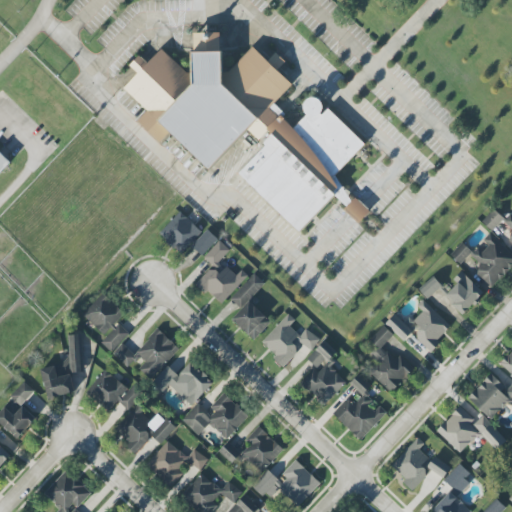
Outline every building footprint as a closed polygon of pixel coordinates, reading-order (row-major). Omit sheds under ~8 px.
[(232,91),(227,87),(217,31),(190,35),(196,75),(158,51),(150,64),(137,56),(130,67),(136,71),(123,92),(148,107),(137,125),(162,141),(166,136),(217,168),(243,128),(256,136),(269,134),(238,183),(308,228),(366,137),(310,102),(296,124),(273,109),(291,81),(277,72),(289,54),(267,57),(248,46),(230,75),(232,91)] [(0,172),(9,163),(0,154),(0,172)] [(359,224),(370,211),(355,198),(344,210),(359,224)] [(511,236),(509,240),(511,242),(511,209),(511,210),(503,221),(511,229),(511,236)] [(207,228),(202,233),(180,211),(158,233),(180,254),(190,243),(202,255),(218,239),(207,228)] [(511,254),(489,233),(480,243),(481,244),(471,255),(481,265),(474,272),(491,288),(511,265),(511,254)] [(204,257),(214,267),(229,250),(219,240),(204,257)] [(248,275),(241,270),(236,275),(227,267),(219,275),(211,267),(196,283),(219,305),(248,275)] [(230,298),(241,309),(232,319),(253,341),(271,323),(249,300),(265,284),(255,274),(230,298)] [(427,299),(442,286),(433,276),(418,289),(427,299)] [(129,333),(117,322),(125,313),(102,292),(81,314),(106,336),(100,342),(111,352),(129,333)] [(452,327),(422,300),(417,306),(422,311),(413,321),(421,329),(414,336),(430,351),(452,327)] [(260,344),(284,365),(303,344),(310,351),(320,340),(306,328),(300,335),(289,326),(295,320),(287,313),(260,344)] [(385,324),(403,341),(411,332),(393,315),(385,324)] [(393,393),(413,367),(399,355),(395,359),(381,348),(393,334),(381,325),(369,341),(378,347),(372,355),(377,359),(367,372),(393,393)] [(134,354),(122,343),(112,354),(127,368),(132,363),(149,380),(179,349),(158,329),(134,354)] [(70,372),(82,372),(82,335),(70,335),(70,372)] [(346,382),(327,363),(337,353),(324,341),(306,359),(315,367),(299,383),(323,406),(346,382)] [(511,350),(499,364),(511,375),(511,350)] [(48,398),(75,392),(68,362),(40,368),(48,398)] [(213,382),(191,362),(178,375),(167,365),(151,383),(162,392),(169,385),(191,406),(213,382)] [(117,402),(127,411),(139,398),(106,369),(85,392),(108,412),(117,402)] [(468,398),(492,420),(510,400),(511,401),(511,383),(507,389),(490,374),(468,398)] [(363,395),(371,385),(357,375),(350,385),(363,395)] [(36,418),(21,406),(34,391),(24,381),(10,396),(12,398),(0,411),(0,423),(17,439),(36,418)] [(199,402),(182,420),(198,435),(210,423),(227,439),(249,416),(224,393),(207,410),(199,402)] [(347,399),(332,414),(360,441),(387,413),(379,406),(374,411),(367,405),(372,400),(365,393),(354,405),(347,399)] [(436,432),(460,454),(478,434),(497,450),(507,439),(481,417),(477,422),(459,406),(436,432)] [(160,444),(175,428),(158,413),(150,421),(135,407),(113,431),(137,453),(152,436),(160,444)] [(283,450),(258,426),(245,440),(246,442),(241,447),(244,450),(240,455),(260,474),(283,450)] [(448,472),(421,447),(424,444),(417,438),(390,467),(413,488),(431,469),(441,479),(448,472)] [(208,461),(195,449),(186,458),(168,441),(145,464),(170,488),(184,472),(180,468),(187,460),(198,471),(208,461)] [(241,453),(228,442),(219,452),(232,463),(241,453)] [(0,467),(11,457),(0,446),(0,467)] [(320,483),(295,460),(279,477),(274,473),(258,490),(271,501),(280,491),(298,507),(320,483)] [(471,511),(456,498),(469,484),(464,479),(470,473),(459,464),(443,480),(452,489),(432,510),(433,511),(471,511)] [(56,511),(74,511),(72,510),(90,491),(66,469),(44,494),(60,509),(56,511)] [(489,511),(490,511),(491,511),(499,511),(505,507),(496,499),(483,511),(489,511)]
